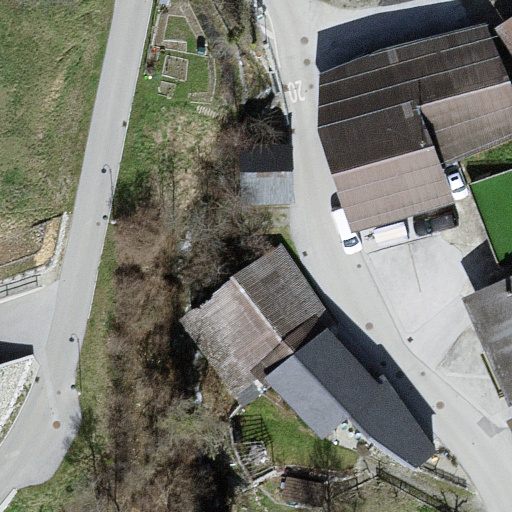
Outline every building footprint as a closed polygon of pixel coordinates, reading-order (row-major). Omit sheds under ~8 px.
[(511,59),(500,67),(511,88),(511,59)] [(322,109),(361,254),(445,232),(435,195),(511,174),(511,152),(488,65),(322,109)] [(269,276),(187,327),(229,393),(311,342),(269,276)] [(511,310),(458,331),(499,437),(511,431),(511,310)] [(311,342),(245,406),(306,470),(373,406),(311,342)]
